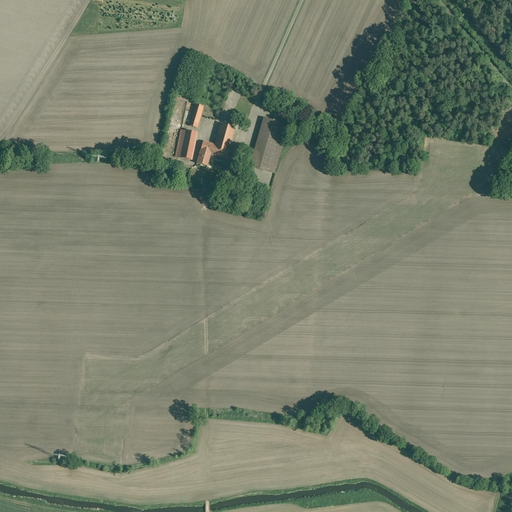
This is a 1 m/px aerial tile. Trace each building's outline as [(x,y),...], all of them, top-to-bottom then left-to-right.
[(196,101),(187,98),(180,118),(189,121),(196,101)] [(276,119),(257,113),(241,161),(260,167),(276,119)] [(229,125),(213,120),(204,148),(219,153),(229,125)] [(189,128),(172,124),(165,150),(182,154),(189,128)] [(199,163),(205,139),(194,136),(187,161),(199,163)] [(230,187),(213,181),(209,191),(226,197),(230,187)]
